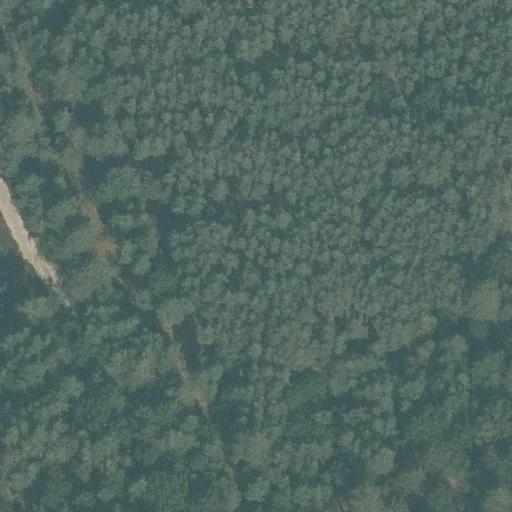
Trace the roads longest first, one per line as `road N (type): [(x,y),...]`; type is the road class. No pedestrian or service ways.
road 1 (track): [(0,172),(180,511)]
road 2 (track): [(511,402),(347,511)]
